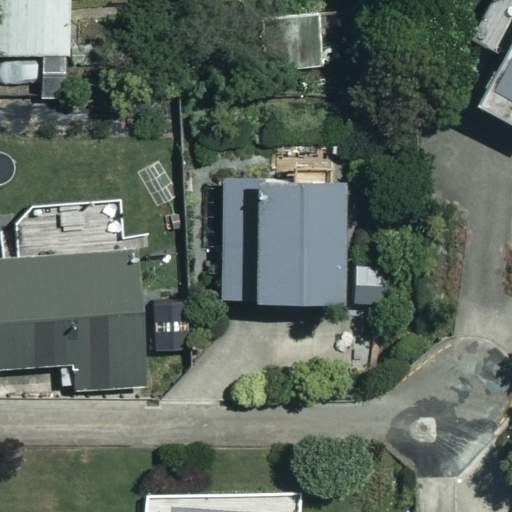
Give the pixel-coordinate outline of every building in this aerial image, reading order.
[(64,0),(0,0),(0,48),(66,47),(64,0)] [(335,60),(324,0),(316,0),(244,12),(254,73),(335,60)] [(511,12),(465,94),(511,121),(511,12)] [(332,148),(289,148),(289,172),(216,172),(216,293),(332,293),(332,148)] [(125,213),(65,216),(67,251),(0,254),(0,365),(60,362),(62,389),(135,385),(125,213)] [(294,511),(295,495),(136,492),(135,511),(294,511)]
